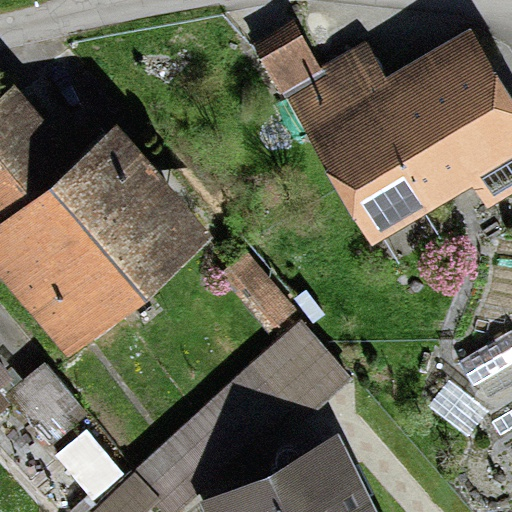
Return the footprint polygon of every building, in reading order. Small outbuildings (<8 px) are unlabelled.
[(328,63),(286,89),(309,127),(315,124),(368,211),(464,152),(492,197),(511,184),(511,113),(479,58),(405,104),(389,78),(351,101),(328,63)] [(66,163),(38,131),(50,113),(51,102),(18,59),(0,67),(0,87),(7,95),(0,100),(0,257),(65,332),(186,228),(102,132),(66,163)] [(48,363),(11,392),(39,429),(77,399),(48,363)] [(366,511),(331,443),(216,502),(221,511),(366,511)] [(132,511),(153,493),(133,472),(91,511),(90,511),(132,511)]
